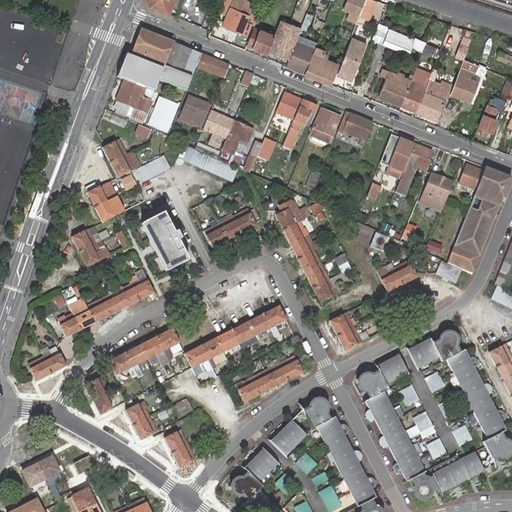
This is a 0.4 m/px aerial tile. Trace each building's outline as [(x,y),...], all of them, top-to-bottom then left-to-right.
[(146,0),(149,7),(169,14),(174,0),(146,0)] [(248,14),(250,9),(239,4),(241,0),(233,0),(230,8),(223,25),(246,35),(250,24),(245,22),(247,16),(248,14)] [(252,4),(242,0),(241,0),(239,4),(250,9),(252,4)] [(347,0),(344,7),(360,14),(361,11),(365,0),(347,0)] [(373,0),(365,0),(361,11),(371,15),(377,1),(373,0)] [(359,16),(360,15),(360,14),(344,7),(343,10),(350,12),(359,16)] [(254,16),(250,9),(248,14),(247,16),(245,22),(250,24),(254,16)] [(357,22),(359,16),(350,12),(347,19),(357,22)] [(357,22),(357,23),(374,30),(377,23),(360,15),(359,16),(357,22)] [(268,50),(289,59),(296,41),(300,29),(280,21),(274,36),(268,50)] [(378,23),(376,30),(380,32),(376,42),(383,44),(389,47),(408,55),(410,48),(422,53),(422,52),(425,44),(414,39),(414,40),(389,29),(386,35),(384,34),(387,27),(378,23)] [(356,26),(351,39),(366,46),(369,36),(359,32),(361,27),(356,26)] [(253,28),(246,45),(252,48),(267,54),(268,50),(274,36),(259,30),(253,28)] [(172,42),(141,30),(132,53),(135,55),(145,59),(144,61),(152,64),(153,62),(163,66),(182,73),(191,50),(172,42)] [(350,40),(337,73),(353,79),(366,46),(350,40)] [(289,59),(286,67),(305,74),(315,48),(296,41),(289,59)] [(434,47),(425,44),(422,52),(430,55),(434,47)] [(315,48),(305,74),(329,84),(333,74),(318,68),(322,58),(325,51),(315,47),(315,48)] [(511,55),(499,50),(495,59),(509,65),(511,58),(511,55)] [(229,65),(201,54),(196,66),(224,78),(229,65)] [(134,57),(131,56),(130,60),(186,82),(189,83),(191,78),(182,73),(163,66),(153,62),(152,64),(144,61),(145,59),(135,55),(134,57)] [(123,58),(116,77),(124,81),(144,88),(148,90),(154,92),(158,80),(186,91),(189,83),(186,82),(130,60),(123,58)] [(318,68),(333,74),(337,65),(337,64),(322,58),(318,68)] [(453,58),(451,65),(459,68),(462,61),(453,58)] [(471,72),(475,74),(478,66),(464,60),(451,95),(470,102),(478,82),(469,79),(471,72)] [(378,97),(401,106),(411,80),(413,75),(410,74),(407,79),(388,72),(388,71),(382,69),(379,75),(385,78),(378,97)] [(411,80),(401,106),(414,111),(423,87),(425,88),(428,80),(431,73),(422,70),(420,75),(423,76),(422,78),(413,74),(413,75),(411,80)] [(243,71),(238,83),(247,87),(252,74),(243,71)] [(480,75),(475,74),(471,72),(469,79),(478,82),(480,75)] [(0,220),(8,223),(34,125),(14,120),(20,100),(10,82),(11,78),(5,81),(1,94),(0,94),(0,220)] [(511,85),(511,81),(509,80),(501,98),(506,100),(511,85)] [(134,107),(132,111),(145,118),(151,101),(170,108),(165,119),(174,123),(182,103),(154,92),(148,90),(145,99),(141,98),(144,88),(124,81),(115,103),(126,107),(126,105),(134,107)] [(427,86),(417,112),(436,120),(444,100),(446,94),(447,95),(451,85),(443,82),(439,91),(430,87),(427,86)] [(301,101),(283,93),(272,119),(290,127),(293,120),(298,107),(301,101)] [(202,125),(210,106),(188,97),(179,119),(194,125),(195,123),(202,125)] [(490,100),(477,132),(486,136),(489,127),(493,129),(496,120),(493,119),(496,110),(493,108),(495,104),(503,107),(505,102),(494,97),(493,100),(490,100)] [(299,108),(298,107),(293,120),(290,127),(288,132),(289,132),(282,147),(290,150),(301,123),(304,124),(306,119),(311,121),(313,114),(316,107),(302,101),(299,108)] [(109,103),(106,110),(125,118),(128,111),(109,103)] [(328,144),(339,117),(321,109),(310,136),(328,144)] [(145,118),(132,111),(130,117),(143,122),(145,118)] [(226,139),(233,121),(211,111),(203,129),(213,134),(208,145),(215,147),(219,137),(226,139)] [(365,140),(372,123),(346,112),(337,132),(343,134),(344,131),(365,140)] [(237,143),(244,125),(235,121),(227,138),(237,143)] [(136,125),(132,134),(145,140),(149,130),(136,125)] [(177,141),(182,143),(183,144),(194,149),(196,144),(171,132),(169,138),(177,141)] [(379,163),(390,167),(402,139),(390,135),(380,160),(379,163)] [(168,137),(165,143),(175,147),(177,141),(169,138),(168,137)] [(274,142),(264,138),(257,157),(266,161),(274,142)] [(409,153),(413,144),(402,139),(390,167),(388,174),(392,176),(399,179),(404,167),(409,153)] [(119,140),(114,142),(117,149),(122,147),(119,140)] [(114,142),(105,146),(105,147),(102,148),(105,153),(109,162),(109,163),(122,157),(126,155),(126,154),(122,147),(117,149),(114,142)] [(197,144),(195,149),(216,159),(218,153),(197,144)] [(432,151),(413,144),(409,153),(404,167),(399,179),(408,182),(413,171),(415,166),(424,170),(432,151)] [(237,170),(183,145),(177,158),(232,182),(237,170)] [(122,157),(109,163),(109,164),(110,163),(115,172),(117,178),(120,176),(129,172),(136,168),(139,167),(132,152),(126,155),(122,157)] [(217,159),(228,164),(231,158),(220,153),(217,159)] [(246,164),(252,167),(256,156),(250,154),(246,164)] [(163,156),(137,170),(143,181),(169,168),(163,156)] [(476,190),(483,173),(482,172),(465,165),(458,183),(464,186),(476,190)] [(499,206),(511,177),(485,167),(483,173),(476,190),(473,196),(472,199),(450,256),(474,267),(479,255),(499,206)] [(313,191),(320,174),(312,171),(305,188),(313,191)] [(379,185),(393,189),(396,179),(382,174),(379,185)] [(440,211),(452,182),(431,174),(424,194),(420,203),(440,211)] [(366,197),(367,195),(332,179),(324,196),(359,212),(366,197)] [(122,186),(125,190),(136,185),(134,180),(122,186)] [(114,197),(107,183),(99,187),(102,194),(107,192),(111,199),(114,197)] [(380,187),(371,184),(367,195),(366,197),(375,201),(380,187)] [(102,194),(99,187),(90,192),(87,193),(89,198),(94,207),(94,208),(106,202),(111,199),(107,192),(102,194)] [(114,197),(111,199),(106,202),(94,208),(95,208),(99,217),(102,222),(104,221),(114,217),(122,212),(114,197)] [(316,202),(307,208),(311,215),(320,209),(316,202)] [(298,204),(292,207),(295,214),(302,211),(298,204)] [(287,210),(278,214),(275,215),(278,221),(282,230),(282,231),(294,224),(299,222),(298,220),(305,216),(302,211),(295,214),(292,207),(287,210)] [(232,217),(235,221),(241,234),(241,233),(250,228),(255,226),(254,223),(253,221),(248,212),(247,209),(232,217)] [(254,210),(248,212),(253,221),(258,219),(254,210)] [(229,211),(224,214),(227,219),(232,217),(230,211),(229,211)] [(157,250),(168,270),(188,260),(179,243),(177,240),(180,239),(176,231),(173,233),(163,213),(143,223),(154,244),(157,250)] [(225,238),(226,241),(231,238),(240,233),(240,234),(241,234),(235,221),(232,217),(227,219),(218,224),(220,229),(225,238)] [(200,223),(204,231),(210,228),(207,220),(200,223)] [(294,224),(282,231),(283,231),(288,240),(290,245),(293,244),(302,239),(301,239),(307,236),(303,230),(299,222),(294,224)] [(204,231),(203,232),(205,237),(211,249),(212,249),(212,248),(221,243),(226,241),(225,238),(220,229),(219,229),(217,225),(210,228),(204,231)] [(417,228),(409,225),(407,232),(414,235),(417,228)] [(93,227),(88,229),(92,236),(96,234),(93,227)] [(92,236),(88,229),(83,232),(74,236),(71,238),(74,243),(79,252),(78,252),(78,253),(91,246),(96,244),(95,244),(92,236)] [(106,238),(114,253),(128,246),(120,231),(106,238)] [(378,232),(377,231),(375,240),(387,246),(391,237),(378,232)] [(293,244),(290,245),(293,250),(297,259),(297,260),(309,253),(314,251),(310,243),(307,236),(301,239),(302,239),(293,244)] [(510,282),(511,276),(511,239),(497,277),(510,282)] [(91,246),(78,253),(78,254),(79,253),(84,262),(87,267),(89,266),(98,261),(109,256),(105,248),(105,249),(101,241),(95,244),(96,244),(91,246)] [(315,241),(310,243),(314,251),(318,248),(315,241)] [(429,241),(428,246),(439,251),(441,246),(429,241)] [(309,253),(297,260),(298,260),(302,269),(305,274),(307,273),(316,268),(316,267),(313,261),(318,259),(314,251),(309,253)] [(343,253),(336,257),(340,267),(348,263),(343,253)] [(471,274),(474,267),(450,256),(447,263),(462,270),(471,274)] [(393,268),(402,285),(403,285),(402,284),(416,277),(408,261),(393,268)] [(441,262),(435,274),(456,283),(461,271),(441,262)] [(307,273),(305,274),(307,279),(312,288),(311,288),(312,289),(329,280),(321,265),(316,267),(316,268),(307,273)] [(393,268),(386,272),(383,268),(376,271),(387,292),(401,285),(402,286),(402,285),(393,268)] [(340,274),(335,276),(340,284),(344,282),(340,274)] [(329,280),(312,289),(313,289),(320,303),(331,297),(328,290),(334,287),(340,284),(335,276),(329,280)] [(507,290),(510,282),(497,277),(494,285),(497,286),(507,290)] [(132,289),(139,301),(139,300),(148,295),(153,293),(152,291),(147,281),(140,285),(138,280),(130,284),(132,289)] [(123,305),(124,308),(129,306),(138,301),(138,302),(139,301),(132,289),(130,284),(127,286),(122,288),(121,287),(115,290),(118,296),(123,305)] [(334,287),(328,290),(331,297),(338,294),(334,287)] [(511,294),(496,287),(491,299),(511,308),(511,294)] [(103,304),(110,316),(110,315),(119,310),(124,308),(123,305),(118,296),(115,290),(108,294),(109,295),(101,299),(103,304)] [(93,320),(95,323),(100,320),(109,316),(110,316),(103,304),(101,299),(93,303),(86,306),(89,311),(93,320)] [(75,302),(68,306),(70,310),(72,314),(79,310),(75,302)] [(74,318),(81,331),(81,330),(90,325),(95,323),(93,320),(89,311),(86,306),(80,310),(79,310),(72,314),(74,318)] [(274,326),(285,320),(280,309),(278,307),(272,310),(263,314),(263,313),(262,314),(270,328),(274,326)] [(336,336),(336,337),(354,328),(353,327),(350,320),(347,313),(346,313),(329,322),(336,336)] [(64,335),(66,337),(71,335),(80,330),(80,331),(81,331),(74,318),(72,314),(57,321),(60,326),(64,334),(64,335)] [(253,319),(247,322),(248,325),(254,336),(254,337),(257,341),(260,340),(257,335),(270,328),(262,314),(262,315),(253,319)] [(231,329),(238,344),(239,344),(241,348),(255,342),(252,337),(254,337),(254,336),(248,325),(247,322),(241,326),(232,330),(231,329)] [(270,328),(274,337),(279,335),(274,326),(270,328)] [(354,328),(336,337),(337,337),(344,351),(347,350),(356,345),(353,338),(358,336),(354,328)] [(176,344),(179,343),(173,332),(171,329),(165,332),(156,337),(156,336),(155,336),(163,351),(165,355),(168,360),(172,358),(170,353),(178,349),(176,344)] [(222,335),(216,338),(217,341),(223,352),(225,356),(240,349),(238,344),(231,329),(230,330),(231,331),(222,335)] [(430,339),(407,350),(417,369),(425,365),(428,369),(445,360),(487,439),(483,441),(491,458),(498,455),(500,456),(504,457),(507,456),(509,454),(511,452),(511,449),(511,445),(509,443),(507,441),(503,440),(499,433),(505,430),(501,422),(504,419),(504,417),(504,413),(501,411),(497,410),(496,411),(487,395),(490,392),(491,391),(490,387),(489,385),(486,384),(482,385),(473,369),(476,366),(477,362),(476,361),(475,359),(474,358),(470,358),(468,358),(464,350),(458,353),(454,346),(456,341),(456,339),(454,335),(453,334),(451,333),(446,332),(443,334),(440,337),(439,341),(433,345),(430,339)] [(163,351),(155,336),(155,337),(146,342),(140,345),(141,348),(147,359),(156,355),(161,365),(168,362),(168,360),(165,355),(163,351)] [(217,341),(216,338),(210,342),(201,346),(200,345),(200,346),(207,360),(209,364),(212,369),(216,367),(214,362),(225,357),(222,352),(223,352),(217,341)] [(508,362),(511,359),(511,358),(505,344),(500,347),(491,352),(488,353),(491,358),(496,367),(495,367),(495,368),(508,362)] [(141,348),(140,345),(134,348),(125,353),(125,352),(124,352),(132,367),(137,365),(147,359),(141,348)] [(207,360),(200,346),(199,346),(200,346),(191,351),(184,354),(185,357),(191,368),(195,375),(206,369),(208,371),(212,369),(209,364),(207,360)] [(45,362),(51,374),(52,374),(51,373),(60,368),(65,366),(64,364),(59,354),(56,349),(50,352),(47,347),(41,351),(44,356),(42,357),(45,362)] [(132,367),(124,352),(124,353),(115,358),(109,361),(110,363),(114,371),(116,375),(117,374),(121,382),(131,377),(127,369),(132,367)] [(279,363),(287,359),(285,355),(277,359),(279,363)] [(401,473),(406,482),(425,472),(383,392),(401,382),(399,378),(407,373),(398,355),(375,366),(378,372),(371,376),(370,375),(368,374),(366,374),(363,375),(360,376),(358,380),(358,383),(359,386),(360,388),(362,390),(364,390),(367,391),(370,398),(364,400),(368,409),(366,410),(365,412),(365,415),(366,418),(368,420),(370,420),(372,421),(374,420),(382,435),(380,436),(379,439),(379,442),(379,444),(381,446),(383,447),(386,447),(388,447),(396,462),(393,464),(393,466),(393,469),(393,470),(394,472),(397,473),(400,474),(401,473)] [(294,356),(287,359),(289,365),(296,361),(294,356)] [(30,370),(33,376),(35,379),(36,381),(41,378),(50,374),(51,374),(45,362),(42,357),(34,361),(37,366),(30,370)] [(281,368),(288,381),(288,380),(297,375),(302,372),(301,370),(296,361),(289,365),(287,359),(279,363),(279,364),(281,368)] [(511,359),(508,362),(495,368),(495,369),(496,368),(501,377),(503,382),(506,381),(511,377),(511,359)] [(28,365),(30,370),(37,366),(34,361),(28,365)] [(272,385),(273,387),(278,385),(287,380),(287,381),(288,381),(281,368),(279,364),(271,367),(273,372),(267,376),(272,385)] [(137,365),(132,367),(136,375),(141,372),(137,365)] [(136,375),(132,367),(127,369),(131,377),(136,375)] [(271,367),(265,371),(267,376),(273,372),(271,367)] [(212,369),(208,371),(212,379),(216,377),(212,369)] [(265,371),(258,374),(260,379),(267,376),(265,371)] [(437,373),(425,380),(432,393),(444,387),(437,373)] [(252,383),(259,396),(259,395),(268,390),(273,387),(272,385),(267,376),(260,379),(258,374),(253,376),(250,378),(252,383)] [(511,395),(511,377),(506,381),(503,382),(506,387),(510,396),(510,397),(511,395)] [(102,378),(97,380),(101,387),(106,385),(102,378)] [(238,391),(243,400),(244,402),(249,400),(258,395),(258,396),(259,396),(252,383),(250,378),(242,382),(235,386),(238,391)] [(97,380),(88,384),(85,386),(88,391),(92,400),(104,394),(109,392),(109,391),(106,385),(101,387),(97,380)] [(411,386),(399,393),(406,406),(418,400),(411,386)] [(104,394),(92,400),(92,401),(93,401),(98,410),(100,415),(103,413),(112,409),(108,402),(113,399),(109,392),(104,394)] [(113,399),(108,402),(112,409),(117,407),(113,399)] [(352,509),(352,510),(372,499),(375,498),(371,489),(372,488),(374,485),(374,481),(372,479),(370,477),(367,477),(365,478),(357,462),(359,460),(360,458),(360,455),(359,452),(355,451),(353,451),(351,451),(343,436),(345,434),(347,432),(346,427),(343,424),(340,424),(338,425),(334,417),(328,420),(324,413),(326,411),(326,407),(326,404),(324,402),(320,400),(316,400),(313,401),(311,404),(310,408),(303,412),(311,429),(316,427),(323,440),(357,507),(352,509)] [(452,400),(439,406),(446,419),(458,413),(452,400)] [(142,402),(137,405),(141,412),(145,409),(142,402)] [(137,405),(130,409),(128,409),(125,411),(128,416),(132,425),(132,426),(145,419),(149,417),(145,409),(141,412),(137,405)] [(425,413),(413,419),(420,433),(432,426),(425,413)] [(145,419),(132,426),(133,426),(138,435),(140,440),(143,439),(152,434),(149,427),(153,425),(149,417),(145,419)] [(290,451),(298,443),(306,435),(304,433),(292,420),(282,429),(279,433),(275,437),(270,442),(282,453),(284,456),(290,451)] [(153,425),(149,427),(152,434),(153,437),(158,434),(153,425)] [(465,426),(453,433),(460,446),(472,440),(465,426)] [(181,429),(176,433),(179,439),(185,437),(181,429)] [(176,433),(167,437),(166,437),(164,438),(167,444),(171,453),(170,453),(171,453),(183,447),(189,445),(189,444),(185,437),(179,439),(176,433)] [(439,440),(427,446),(433,459),(446,453),(439,440)] [(183,447),(171,453),(171,454),(172,453),(176,463),(179,468),(181,467),(191,462),(187,455),(193,452),(189,445),(183,447)] [(279,511),(258,490),(273,476),(269,472),(277,463),(263,449),(243,469),(248,473),(243,479),(241,478),(238,478),(235,480),(233,482),(231,486),(232,490),(233,492),(237,494),(241,495),(243,494),(248,500),(243,505),(250,511),(249,511),(279,511)] [(187,455),(191,462),(195,460),(196,459),(193,452),(187,455)] [(457,456),(429,469),(439,491),(483,470),(475,452),(459,460),(457,456)] [(301,469),(311,459),(305,454),(295,464),(301,469)] [(44,479),(59,471),(53,460),(51,456),(44,460),(37,464),(44,479)] [(88,456),(73,464),(79,475),(94,467),(88,456)] [(316,465),(311,459),(301,469),(306,475),(316,465)] [(23,475),(29,487),(44,479),(37,464),(29,467),(22,471),(23,475)] [(315,487),(327,480),(324,473),(311,480),(315,487)] [(275,484),(280,489),(290,480),(285,474),(275,484)] [(435,489),(423,478),(412,491),(423,501),(435,489)] [(290,480),(280,489),(285,495),(295,485),(290,480)] [(322,500),(334,493),(331,486),(318,493),(322,500)] [(84,491),(72,497),(67,499),(73,511),(78,511),(79,511),(95,504),(91,496),(87,489),(84,491)] [(338,500),(334,493),(322,500),(325,506),(338,500)] [(29,503),(21,507),(23,511),(42,511),(36,499),(29,503)] [(143,500),(131,506),(133,510),(145,504),(143,500)] [(330,511),(341,506),(338,500),(325,506),(327,511),(330,511)] [(293,508),(295,511),(302,511),(310,509),(306,502),(293,508)]
